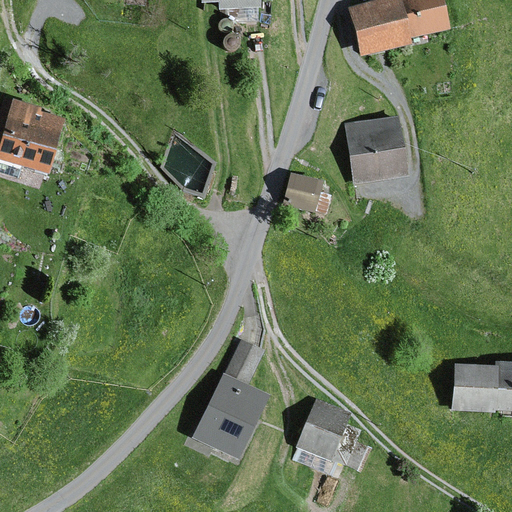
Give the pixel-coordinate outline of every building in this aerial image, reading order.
[(394,0),(351,12),(365,63),(421,48),(417,34),(449,26),(441,0),(394,0)] [(64,126),(8,108),(0,134),(0,161),(48,177),(64,126)] [(399,122),(349,128),(357,186),(407,179),(399,122)] [(325,190),(296,181),(287,210),(316,219),(325,190)] [(264,365),(243,355),(199,448),(242,468),(272,404),(251,393),(264,365)] [(511,373),(459,370),(456,415),(511,417),(511,373)] [(351,429),(317,412),(297,452),(331,470),(351,429)]
